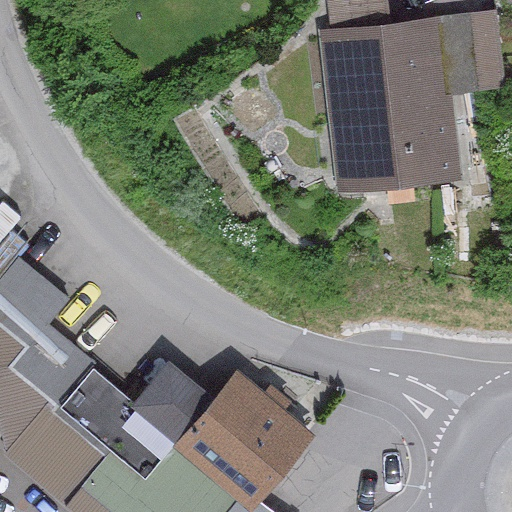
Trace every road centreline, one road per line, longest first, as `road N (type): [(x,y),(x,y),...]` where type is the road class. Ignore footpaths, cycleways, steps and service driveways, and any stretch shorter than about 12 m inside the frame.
road 1 (unclassified): [(390,372),(248,330),(131,249),(49,147),(0,38)]
road 2 (unclassified): [(511,395),(390,372)]
